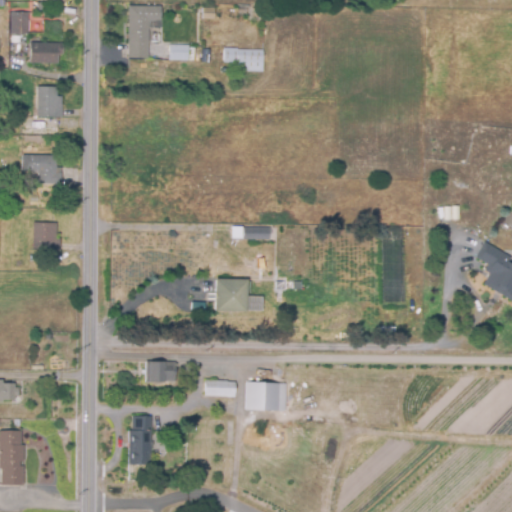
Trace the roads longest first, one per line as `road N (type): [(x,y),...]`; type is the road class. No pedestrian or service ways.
road 1 (residential): [(89,0),(86,511)]
road 2 (residential): [(85,353),(511,358)]
